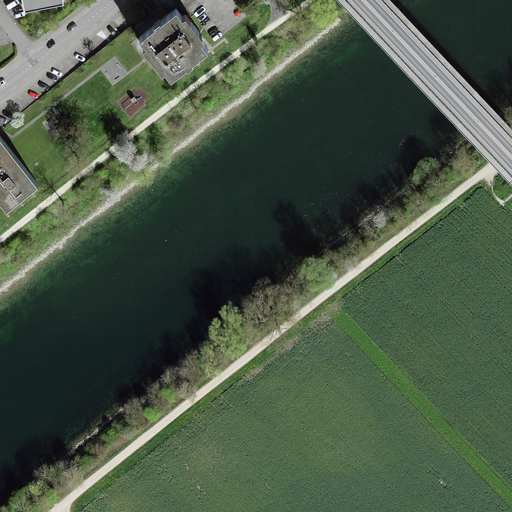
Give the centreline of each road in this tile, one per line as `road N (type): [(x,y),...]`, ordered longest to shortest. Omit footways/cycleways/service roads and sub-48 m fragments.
road 1 (track): [(59,511),(487,172)]
road 2 (track): [(311,0),(0,237)]
road 3 (trunk): [(511,156),(363,0)]
